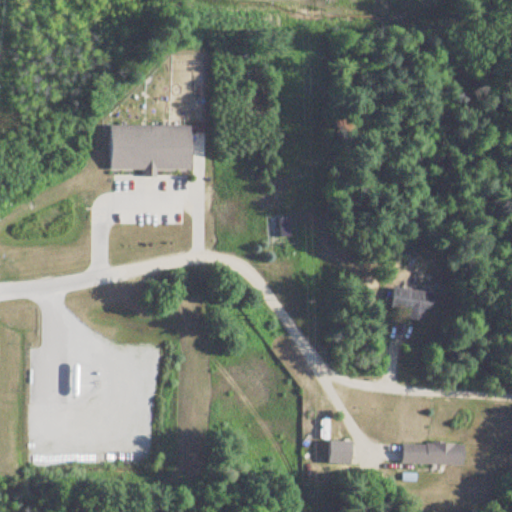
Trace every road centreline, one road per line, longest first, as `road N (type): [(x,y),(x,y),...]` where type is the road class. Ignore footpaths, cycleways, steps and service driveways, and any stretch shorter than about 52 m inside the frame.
road 1 (residential): [(120,270),(193,254),(227,260),(247,274),(306,361),(336,381),(383,387)]
road 2 (residential): [(0,283),(120,270)]
